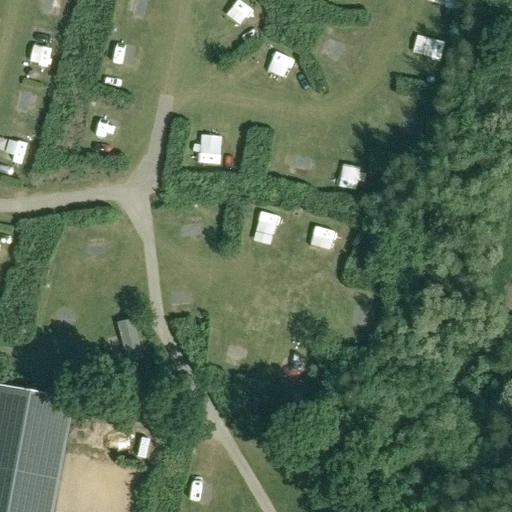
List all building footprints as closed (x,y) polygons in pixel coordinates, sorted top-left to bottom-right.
[(36,0),(35,5),(62,12),(64,0),(36,0)] [(129,0),(126,8),(144,14),(148,0),(129,0)] [(235,0),(232,6),(255,20),(262,7),(249,0),(235,0)] [(438,0),(438,8),(460,9),(459,0),(438,0)] [(345,57),(349,42),(329,37),(325,52),(345,57)] [(445,57),(448,42),(421,37),(418,52),(445,57)] [(53,45),(44,44),(41,64),(51,65),(53,45)] [(120,44),(118,59),(138,62),(140,47),(120,44)] [(279,49),(274,68),(291,73),(297,55),(279,49)] [(14,109),(41,109),(42,91),(15,90),(14,109)] [(426,139),(428,115),(418,115),(416,138),(426,139)] [(9,144),(10,158),(28,156),(26,143),(9,144)] [(224,161),(225,150),(204,149),(204,160),(224,161)] [(186,230),(212,225),(208,210),(183,216),(186,230)] [(259,230),(278,235),(283,215),(265,210),(259,230)] [(336,249),(341,229),(321,224),(316,244),(336,249)] [(108,234),(84,236),(85,249),(109,247),(108,234)] [(366,324),(376,327),(381,307),(372,304),(366,324)] [(142,359),(132,321),(117,325),(128,363),(142,359)] [(233,358),(250,359),(251,344),(234,343),(233,358)] [(290,377),(305,378),(306,349),(291,349),(290,377)] [(53,511),(74,400),(0,387),(0,511),(53,511)]
